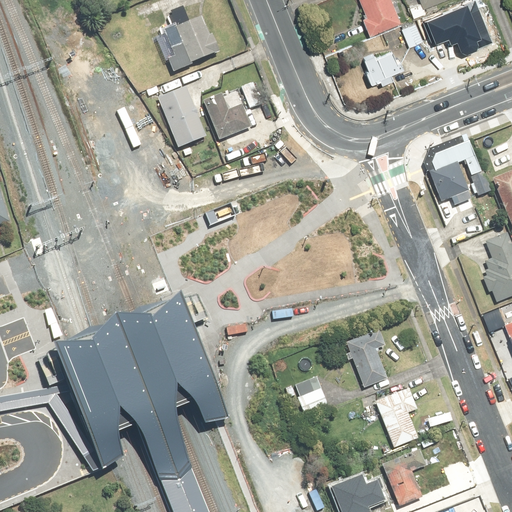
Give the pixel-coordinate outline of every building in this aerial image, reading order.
[(395,0),(356,0),(370,40),(405,28),(395,0)] [(446,0),(421,0),(423,4),(411,9),(414,18),(436,11),(434,5),(446,0)] [(475,1),(422,21),(433,49),(449,42),(451,46),(458,43),(462,53),(468,55),(477,51),(478,48),(491,43),(475,1)] [(203,15),(154,37),(171,74),(220,52),(203,15)] [(376,53),(366,57),(371,69),(367,70),(372,83),(381,79),(383,84),(396,79),(394,73),(400,71),(393,53),(378,59),(376,53)] [(256,83),(243,87),(250,108),(263,103),(256,83)] [(207,136),(188,85),(158,96),(177,147),(207,136)] [(238,87),(205,101),(221,139),(254,125),(238,87)] [(489,192),(469,140),(436,153),(428,170),(441,202),(451,198),(453,202),(457,200),(459,204),(471,199),(468,191),(470,191),(459,163),(465,160),(473,182),(471,183),(475,194),(476,193),(478,196),(489,192)] [(511,168),(493,176),(511,223),(511,168)] [(230,202),(204,212),(210,224),(235,213),(230,202)] [(511,296),(511,243),(507,231),(484,240),(492,258),(485,261),(488,267),(484,269),(486,274),(482,276),(488,293),(492,291),(497,302),(511,296)] [(372,236),(363,239),(371,260),(379,257),(372,236)] [(71,349),(51,351),(59,373),(60,376),(66,393),(93,471),(100,470),(120,453),(115,439),(114,429),(115,415),(132,429),(142,444),(170,511),(209,511),(196,475),(186,450),(171,409),(171,391),(184,398),(197,415),(203,425),(228,424),(217,398),(199,356),(182,315),(176,300),(146,324),(108,322),(86,348),(71,349)] [(52,306),(45,309),(48,324),(50,323),(54,335),(61,333),(52,306)] [(387,342),(382,327),(376,330),(347,345),(361,388),(387,374),(378,347),(387,342)] [(318,374),(292,383),(305,417),(330,408),(318,374)] [(418,439),(409,410),(417,406),(410,385),(378,401),(393,451),(418,439)] [(28,390),(0,395),(0,409),(30,404),(29,398),(28,390)] [(0,428),(18,422),(14,412),(0,417),(0,428)] [(403,454),(382,463),(400,503),(421,494),(403,454)] [(330,484),(341,511),(357,511),(356,510),(366,506),(365,503),(382,496),(375,479),(363,483),(359,473),(330,484)]
